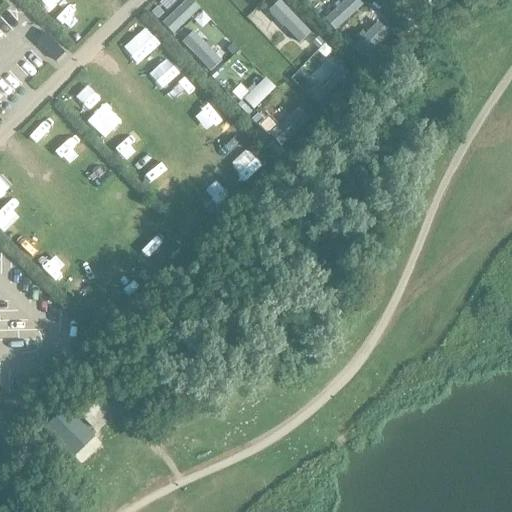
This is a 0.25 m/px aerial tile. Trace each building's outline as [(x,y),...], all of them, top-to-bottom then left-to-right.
[(200,8),(192,0),(184,0),(162,21),(173,33),(200,8)] [(311,32),(280,0),(277,0),(267,10),(299,43),(311,32)] [(362,4),(359,0),(344,0),(325,17),(335,28),(362,4)] [(71,4),(58,16),(68,29),(82,17),(71,4)] [(389,32),(377,21),(353,48),(365,59),(389,32)] [(139,63),(161,43),(146,27),(124,48),(139,63)] [(221,59),(194,30),(182,41),(209,70),(221,59)] [(229,54),(215,66),(226,81),(241,68),(229,54)] [(352,77),(340,67),(313,96),(325,107),(352,77)] [(275,87),(265,77),(243,98),(253,108),(275,87)] [(63,95),(77,108),(92,93),(79,79),(63,95)] [(310,118),(298,106),(270,133),(281,145),(310,118)] [(98,132),(112,121),(100,107),(86,119),(98,132)] [(54,147),(68,135),(57,121),(43,134),(54,147)] [(95,399),(107,410),(111,406),(100,394),(95,399)] [(92,426),(107,410),(95,399),(80,414),(92,426)] [(64,406),(42,427),(72,458),(94,436),(64,406)]
